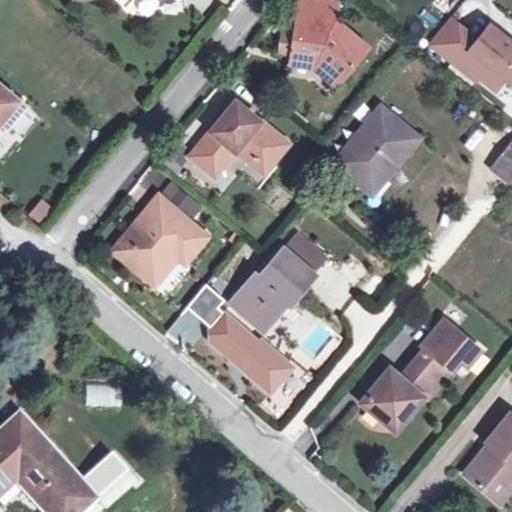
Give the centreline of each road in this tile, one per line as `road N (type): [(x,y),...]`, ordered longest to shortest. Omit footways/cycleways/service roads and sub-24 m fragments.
road 1 (residential): [(337,511),(54,262)]
road 2 (residential): [(54,262),(266,0)]
